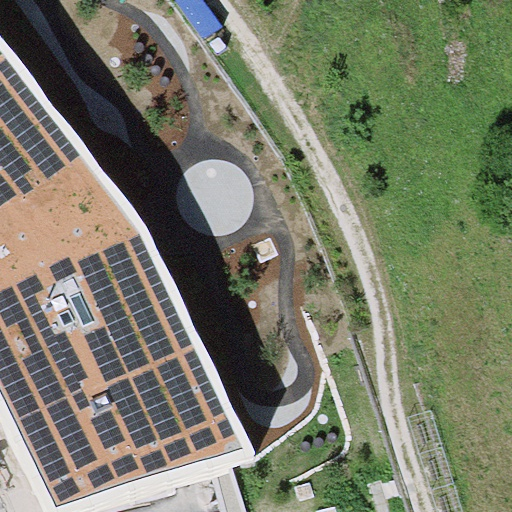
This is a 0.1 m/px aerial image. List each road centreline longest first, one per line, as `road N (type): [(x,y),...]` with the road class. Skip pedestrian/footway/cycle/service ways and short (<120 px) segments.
road 1 (track): [(221,0),(323,163),(382,307),(387,397),(423,511)]
road 2 (secondary): [(474,511),(368,181),(291,32),(266,0)]
